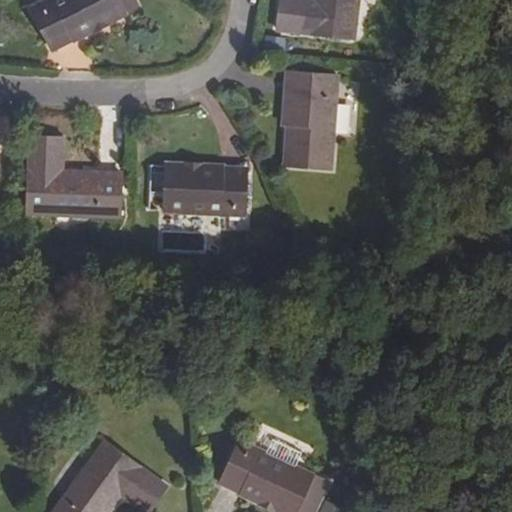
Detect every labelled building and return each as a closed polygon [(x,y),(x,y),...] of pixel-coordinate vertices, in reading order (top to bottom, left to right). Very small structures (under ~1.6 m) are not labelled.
[(45,0),(30,8),(52,52),(136,9),(131,0),(45,0)] [(299,11),(299,0),(279,0),(276,30),(354,38),(358,0),(313,0),(313,11),(299,11)] [(313,0),(312,0),(299,0),(299,11),(313,11),(313,0)] [(337,76),(300,73),(295,133),(287,133),(284,166),(330,169),(337,76)] [(295,133),(300,73),(291,73),(287,133),(295,133)] [(26,215),(117,218),(118,174),(61,172),(62,138),(28,137),(26,215)] [(246,168),(164,164),(163,213),(245,215),(246,168)] [(107,511),(119,495),(143,511),(147,511),(165,486),(103,442),(52,511),(107,511)] [(274,511),(293,511),(294,511),(296,511),(312,511),(325,485),(310,478),(311,475),(239,442),(219,486),(274,511)]
